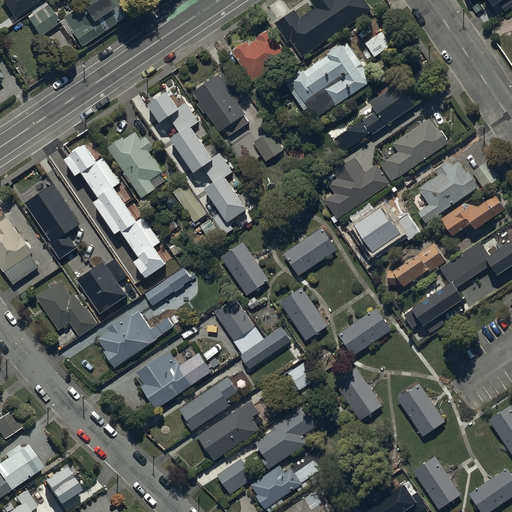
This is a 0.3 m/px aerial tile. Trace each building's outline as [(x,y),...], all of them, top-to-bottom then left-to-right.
[(2,0),(16,20),(44,0),(2,0)] [(47,3),(27,17),(41,38),(60,25),(69,39),(71,37),(80,50),(126,18),(120,8),(121,7),(116,0),(90,0),(60,21),(47,3)] [(294,10),(274,24),(287,42),(291,40),(302,56),(371,9),(364,0),(309,0),(315,8),(300,18),(294,10)] [(511,0),(488,0),(493,6),(498,2),(505,12),(511,6),(511,0)] [(247,42),(233,52),(253,83),(258,80),(261,84),(293,63),(271,30),(256,40),(257,41),(250,46),(247,42)] [(380,35),(367,44),(375,58),(389,49),(380,35)] [(305,72),(291,82),(318,120),(337,106),(337,107),(374,81),(347,43),(340,48),(339,46),(329,53),(331,55),(323,61),(317,52),(310,58),(315,65),(314,67),(317,72),(309,78),(305,72)] [(208,113),(221,133),(225,130),(230,137),(250,124),(246,117),(247,116),(239,104),(242,102),(237,95),(239,94),(227,76),(223,79),(221,76),(192,96),(205,115),(208,113)] [(335,140),(343,153),(414,105),(399,82),(369,102),(376,112),(335,140)] [(166,92),(146,106),(159,124),(168,117),(178,132),(168,138),(193,173),(203,166),(215,183),(205,190),(227,221),(245,209),(224,178),(233,171),(220,152),(212,158),(191,127),(199,122),(185,103),(178,108),(166,92)] [(432,120),(394,145),(400,153),(382,165),(393,182),(450,145),(440,130),(438,131),(432,120)] [(254,143),(268,163),(285,151),(271,131),(254,143)] [(124,138),(108,149),(143,200),(158,190),(157,188),(166,182),(161,175),(165,173),(151,153),(155,150),(147,138),(142,140),(137,132),(126,140),(124,138)] [(297,141),(286,149),(301,169),(312,161),(297,141)] [(83,146),(62,160),(75,178),(80,174),(97,199),(92,202),(114,234),(120,231),(139,259),(134,262),(144,278),(164,264),(152,247),(159,242),(143,218),(136,223),(112,187),(119,182),(103,157),(95,163),(83,146)] [(334,193),(325,200),(337,218),(389,183),(377,165),(365,173),(355,157),(332,172),(336,179),(328,184),(334,193)] [(420,213),(427,224),(481,188),(470,172),(468,174),(460,162),(452,168),(449,163),(436,172),(440,177),(433,181),(432,179),(424,185),(425,186),(420,189),(431,206),(420,213)] [(489,162),(473,173),(485,190),(501,179),(489,162)] [(186,183),(173,192),(194,223),(207,214),(186,183)] [(53,185),(25,204),(50,241),(48,243),(60,260),(77,248),(67,233),(80,225),(53,185)] [(463,206),(442,219),(454,238),(474,226),(477,231),(497,218),(496,216),(506,210),(496,195),(485,202),(486,204),(479,209),(479,208),(478,208),(477,208),(477,207),(476,207),(475,206),(474,206),(473,206),(472,206),(472,205),(471,205),(470,205),(469,205),(468,205),(467,205),(466,205),(465,205),(464,206),(463,206)] [(359,230),(355,233),(370,254),(374,251),(378,257),(401,241),(404,245),(422,233),(410,215),(395,225),(385,211),(376,217),(375,216),(357,228),(359,230)] [(0,265),(15,286),(40,268),(31,256),(35,253),(21,234),(20,234),(9,219),(0,224),(0,265)] [(323,228),(284,254),(300,277),(338,250),(323,228)] [(449,283),(403,315),(412,327),(421,322),(429,334),(444,324),(438,316),(463,299),(456,288),(490,265),(497,276),(511,265),(511,239),(490,254),(481,241),(440,269),(449,283)] [(244,243),(222,258),(248,297),(270,282),(244,243)] [(418,254),(419,256),(396,272),(389,272),(389,286),(405,286),(406,288),(431,272),(432,273),(447,262),(436,243),(418,254)] [(103,262),(76,280),(100,314),(127,296),(118,283),(127,277),(115,259),(106,265),(103,262)] [(145,294),(154,306),(174,292),(176,293),(198,278),(188,264),(145,294)] [(61,281),(37,298),(60,331),(70,324),(80,338),(99,325),(87,307),(85,309),(75,294),(72,296),(61,281)] [(303,288),(281,303),(307,342),(330,327),(303,288)] [(216,313),(235,341),(256,328),(237,299),(216,313)] [(377,309),(338,335),(354,357),(392,331),(377,309)] [(106,353),(116,368),(158,340),(158,339),(175,327),(169,319),(152,330),(140,312),(122,324),(120,321),(108,329),(110,332),(99,340),(108,352),(106,353)] [(263,340),(247,351),(240,355),(251,370),(292,341),(282,327),(263,340)] [(165,355),(138,373),(146,385),(142,387),(158,410),(213,373),(201,354),(182,366),(180,362),(178,363),(172,355),(167,359),(165,355)] [(308,362),(289,374),(300,391),(311,384),(316,391),(322,388),(318,380),(319,380),(308,362)] [(358,368),(335,383),(361,422),(384,407),(358,368)] [(193,432),(194,431),(232,406),(228,400),(240,393),(229,377),(180,410),(187,420),(186,421),(193,432)] [(420,384),(398,400),(425,438),(447,423),(420,384)] [(252,401),(198,437),(215,462),(261,431),(254,421),(256,419),(255,417),(261,413),(252,401)] [(261,458),(267,467),(305,441),(300,432),(315,422),(304,405),(273,426),(275,429),(255,442),(265,456),(261,458)] [(511,406),(511,405),(488,421),(511,454),(511,406)] [(12,411),(0,418),(0,431),(5,439),(23,427),(12,411)] [(4,453),(8,459),(0,465),(0,498),(44,468),(28,446),(22,450),(18,444),(4,453)] [(437,457),(414,472),(440,511),(463,496),(437,457)] [(242,459),(218,476),(232,495),(255,478),(242,459)] [(282,466),(253,486),(259,496),(257,497),(266,511),(267,510),(268,511),(272,511),(285,504),(283,500),(298,489),(302,494),(325,478),(314,462),(296,474),(293,470),(287,474),(282,466)] [(82,489),(67,467),(46,481),(62,503),(82,489)] [(511,475),(508,469),(469,494),(481,511),(491,511),(511,499),(511,475)] [(423,511),(428,509),(417,492),(411,496),(403,485),(373,506),(367,497),(348,510),(349,511),(423,511)] [(38,507),(28,491),(17,497),(22,504),(10,511),(31,511),(38,507)] [(315,493),(286,511),(324,511),(320,505),(323,504),(315,493)]
